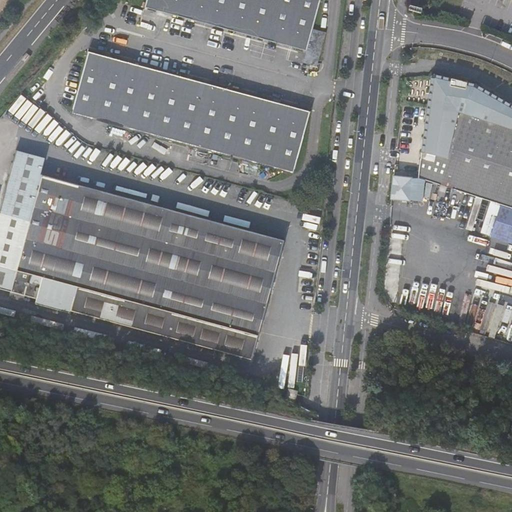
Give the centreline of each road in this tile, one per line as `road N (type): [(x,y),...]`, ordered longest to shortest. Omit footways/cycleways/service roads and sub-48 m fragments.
road 1 (motorway): [(511,474),(0,368)]
road 2 (motorway): [(0,377),(511,482)]
road 3 (tertiary): [(377,29),(346,312)]
road 4 (tertiary): [(346,312),(326,511)]
road 5 (residential): [(511,358),(346,312)]
road 6 (residential): [(511,59),(469,41),(377,29)]
